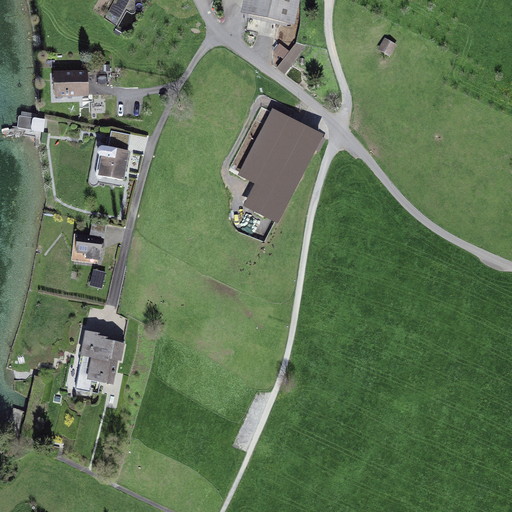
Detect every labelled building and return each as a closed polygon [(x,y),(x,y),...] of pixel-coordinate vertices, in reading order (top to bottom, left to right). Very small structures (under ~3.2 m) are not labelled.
[(251,0),(248,18),(290,27),(296,0),(251,0)] [(396,46),(386,40),(379,50),(389,57),(396,46)] [(289,53),(279,69),(286,74),(297,58),(289,53)] [(54,99),(89,97),(88,74),(53,76),(54,99)] [(321,137),(274,113),(241,175),(257,184),(245,207),(276,223),(321,137)] [(45,134),(47,122),(19,117),(18,129),(45,134)] [(103,150),(98,176),(123,181),(128,155),(103,150)] [(78,241),(75,261),(101,266),(104,245),(78,241)] [(91,286),(103,288),(106,272),(93,270),(91,286)] [(111,382),(120,340),(89,333),(80,375),(111,382)]
